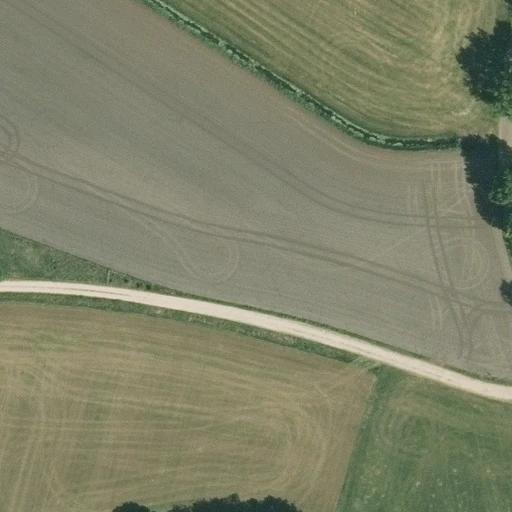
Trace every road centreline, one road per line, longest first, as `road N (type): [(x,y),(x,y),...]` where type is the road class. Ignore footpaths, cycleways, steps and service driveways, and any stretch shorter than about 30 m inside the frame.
road 1 (track): [(511,395),(232,316),(142,300),(0,294)]
road 2 (unclassified): [(511,231),(505,204),(511,69)]
